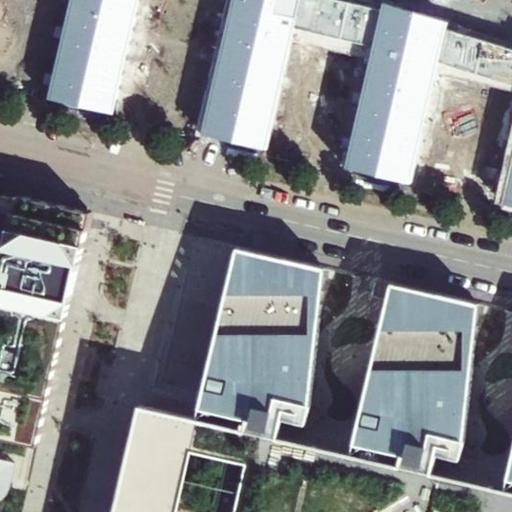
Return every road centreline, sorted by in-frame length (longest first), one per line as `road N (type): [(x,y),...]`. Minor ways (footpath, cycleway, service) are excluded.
road 1 (tertiary): [(0,152),(511,271)]
road 2 (unknown): [(27,158),(70,0)]
